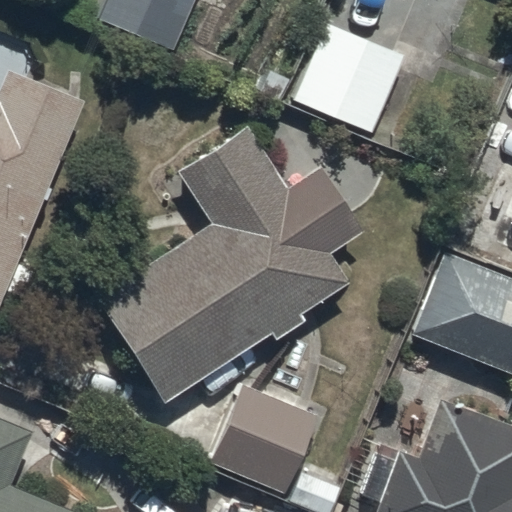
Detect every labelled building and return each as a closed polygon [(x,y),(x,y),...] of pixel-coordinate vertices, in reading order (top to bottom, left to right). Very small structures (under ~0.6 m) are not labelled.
[(187,0),(98,0),(89,26),(166,56),(187,0)] [(395,57),(320,26),(288,105),(362,136),(395,57)] [(0,283),(73,106),(0,75),(0,283)] [(511,136),(486,126),(436,248),(489,270),(494,259),(511,266),(511,136)] [(203,229),(87,304),(155,410),(262,340),(265,344),(294,325),(291,320),(337,290),(318,260),(351,239),(340,222),(359,210),(337,176),(320,188),(311,174),(279,195),(240,135),(171,180),(203,229)] [(511,287),(436,258),(404,341),(511,382),(511,287)] [(310,421),(235,390),(203,466),(278,498),(310,421)] [(371,504),(367,511),(511,511),(511,435),(430,405),(409,461),(376,449),(358,499),(371,504)] [(0,511),(52,511),(0,490),(0,489),(23,435),(0,426),(0,511)] [(283,506),(243,488),(238,486),(226,511),(325,511),(334,493),(296,476),(283,506)]
